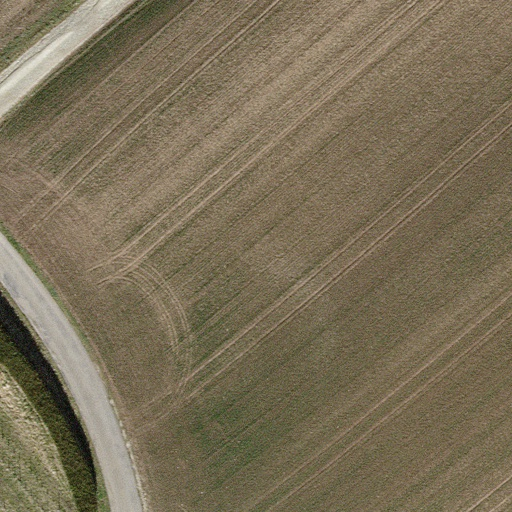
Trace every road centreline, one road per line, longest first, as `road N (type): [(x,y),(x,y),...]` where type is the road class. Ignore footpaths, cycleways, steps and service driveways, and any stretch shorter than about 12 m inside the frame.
road 1 (track): [(132,511),(98,397),(29,275),(0,243)]
road 2 (track): [(112,0),(0,89)]
